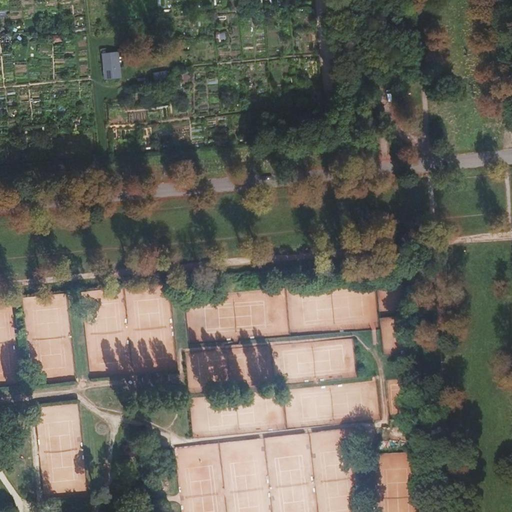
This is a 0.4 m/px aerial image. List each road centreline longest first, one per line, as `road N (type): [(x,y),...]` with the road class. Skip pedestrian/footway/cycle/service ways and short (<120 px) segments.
road 1 (unclassified): [(511,156),(0,205)]
road 2 (track): [(511,235),(0,283)]
road 3 (track): [(103,195),(81,0)]
road 4 (track): [(416,0),(425,164)]
road 5 (track): [(496,0),(508,157)]
